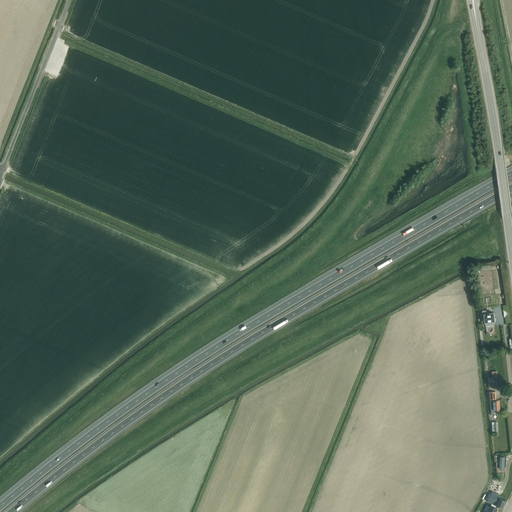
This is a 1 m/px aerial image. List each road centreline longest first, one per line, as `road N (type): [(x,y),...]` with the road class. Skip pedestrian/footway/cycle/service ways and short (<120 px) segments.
road 1 (motorway): [(511,173),(181,370),(0,507)]
road 2 (motorway): [(11,511),(190,378),(511,188)]
road 3 (track): [(511,199),(478,229),(232,363)]
road 4 (tertiary): [(511,254),(472,0)]
road 5 (track): [(223,275),(0,182)]
road 6 (track): [(511,157),(486,172),(475,167),(459,42),(476,24)]
road 7 (unclassified): [(0,177),(69,0)]
